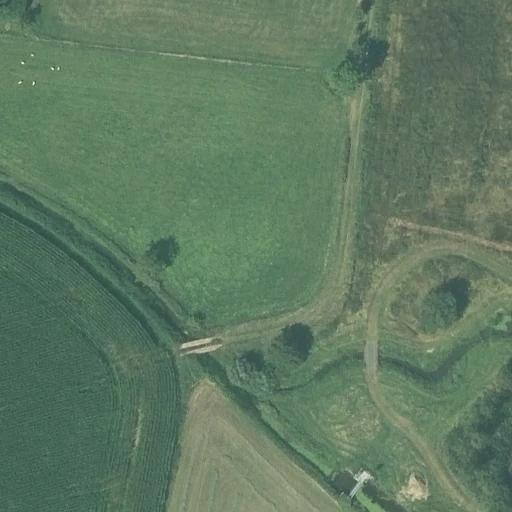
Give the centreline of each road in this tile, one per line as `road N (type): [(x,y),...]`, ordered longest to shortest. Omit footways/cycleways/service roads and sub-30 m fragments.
road 1 (track): [(168,355),(289,326),(336,287),(368,0)]
road 2 (track): [(469,508),(378,402),(370,339),(378,303),(403,265),(452,250),(511,275)]
